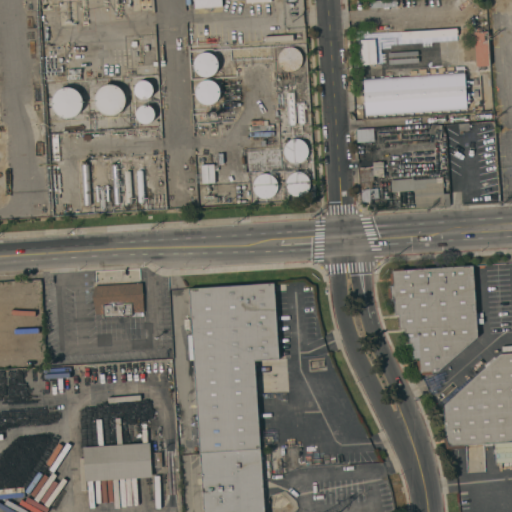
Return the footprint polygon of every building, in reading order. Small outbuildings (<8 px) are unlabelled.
[(222,0),(223,7),(197,8),(196,0),(222,0)] [(488,31),(490,65),(476,66),(474,32),(488,31)] [(301,65),(300,67),(298,69),(296,70),(294,71),(292,71),(290,71),(288,71),(285,70),(283,69),(282,68),(280,66),(279,64),(278,62),(277,60),(277,58),(278,56),(278,54),(279,51),(281,50),(282,48),(284,47),(286,46),(288,45),(291,45),(293,46),(295,46),(297,47),(299,49),(300,50),(302,52),(303,54),(303,57),(303,59),(303,61),(302,63),(301,65)] [(201,76),(205,77),(209,76),(212,74),(215,71),(217,68),(217,64),(217,60),(214,56),(211,53),(208,52),(203,52),(199,53),(196,55),(193,59),(192,63),(192,67),(194,71),(197,74),(201,76)] [(148,98),(147,99),(145,99),(143,99),(142,99),(140,98),(139,98),(137,97),(136,95),(135,94),(135,93),(134,91),(134,89),(135,88),(135,86),(136,85),(137,83),(138,82),(139,81),(141,81),(142,80),(144,80),(146,80),(147,81),(149,82),(150,83),(151,84),(152,85),(153,87),(153,88),(153,90),(153,91),(152,93),(152,95),(151,96),(149,97),(148,98)] [(203,104),(207,105),(211,104),(214,102),(217,99),(219,96),(219,92),(218,88),(216,84),(213,81),(209,80),(205,80),(201,81),(198,83),(195,87),(194,91),(194,95),(196,99),(199,102),(203,104)] [(119,111),(117,113),(114,114),(112,115),(109,115),(106,115),(103,115),(101,114),(99,112),(97,110),(95,108),(94,106),(93,103),(93,100),(93,97),(93,95),(94,92),(96,90),(98,88),(100,86),(102,85),(105,84),(108,84),(111,84),(113,84),(116,86),(118,87),(120,89),(122,91),(123,94),(124,96),(124,99),(124,102),(123,104),(122,107),(121,109),(119,111)] [(78,114),(76,116),(73,117),(71,118),(68,119),(65,118),(62,118),(60,117),(58,115),(56,113),(54,111),(53,109),(52,106),(52,103),(52,101),(52,98),(53,95),(55,93),(57,91),(59,89),(61,88),(64,87),(67,87),(69,87),(72,88),(75,89),(77,90),(79,92),(81,94),(82,97),(83,99),(83,102),(83,105),(82,108),(81,110),(80,112),(78,114)] [(294,92),(296,123),(295,123),(295,125),(290,125),(290,124),(289,124),(287,93),(294,92)] [(304,102),(305,123),(298,123),(297,103),(304,102)] [(151,123),(149,123),(147,124),(146,124),(144,124),(143,123),(141,123),(140,122),(139,120),(138,119),(137,118),(137,116),(137,114),(137,113),(137,111),(138,110),(140,107),(141,106),(144,105),(145,105),(147,105),(149,106),(150,106),(152,107),(153,108),(154,110),(155,111),(155,113),(155,114),(155,116),(155,118),(154,119),(153,120),(152,122),(151,123)] [(356,142),(373,142),(373,129),(355,129),(356,142)] [(307,157),(306,159),(305,160),(303,162),(301,163),(299,163),(297,164),(294,164),(292,163),(290,162),(288,161),(287,160),(285,158),(284,156),(284,154),(283,152),(284,150),(284,147),(285,145),(286,143),(288,142),(289,140),(291,139),(293,139),(295,138),(298,139),(300,139),(302,140),(304,141),(305,143),(307,144),(308,146),(308,148),(309,150),(309,153),(308,155),(307,157)] [(362,202),(359,167),(373,166),(373,162),(383,161),(384,177),(378,177),(378,176),(373,176),(374,181),(372,181),(373,193),(374,193),(374,198),(370,199),(370,201),(369,201),(362,202)] [(88,164),(91,205),(84,205),(81,165),(88,164)] [(208,183),(202,183),(201,165),(207,165),(214,164),(215,183),(208,183)] [(118,204),(114,204),(112,166),(115,166),(119,165),(121,203),(118,204)] [(143,170),(145,202),(139,202),(137,171),(143,170)] [(131,171),(133,203),(127,203),(125,171),(131,171)] [(309,190),(308,192),(307,193),(305,195),(303,196),(301,196),(299,197),(297,197),(294,196),(292,195),(291,194),(289,193),(288,191),(287,189),(286,187),(286,185),(286,182),(286,180),(287,178),(288,176),(290,175),(292,173),(294,172),(296,172),(298,171),(300,172),(302,172),(304,173),(306,174),(308,176),(309,177),(310,179),(311,181),(311,184),(311,186),(310,188),(309,190)] [(276,195),(274,196),(272,198),(270,199),(268,200),(266,200),(264,200),(261,199),(259,199),(257,197),(256,196),(254,194),(253,192),(252,190),(252,188),(252,185),(252,183),(253,181),(254,179),(256,177),(258,176),(260,174),(262,174),(264,173),(267,173),(269,174),(271,175),(273,176),(275,177),(276,179),(277,181),(278,184),(278,186),(278,188),(278,190),(277,193),(276,195)] [(413,178),(414,180),(442,177),(444,194),(449,193),(450,205),(416,207),(414,190),(392,192),(391,180),(413,178)] [(476,313),(483,313),(483,323),(477,324),(478,337),(438,371),(432,372),(432,374),(418,375),(417,361),(419,360),(419,358),(413,358),(412,344),(406,344),(405,329),(398,330),(397,315),(395,315),(394,300),(391,300),(391,298),(389,298),(388,285),(391,285),(390,270),(473,266),(476,313)] [(143,283),(144,312),(143,312),(143,315),(104,318),(104,314),(96,314),(92,297),(95,286),(143,283)] [(194,360),(190,360),(188,335),(192,335),(189,289),(274,283),(279,359),(255,360),(260,451),(200,454),(194,360)] [(511,441),(466,445),(466,448),(450,449),(448,449),(446,447),(445,445),(444,442),(442,435),(442,430),(445,429),(443,407),(501,355),(511,354),(511,441)] [(150,443),(152,477),(85,481),(83,447),(150,443)] [(260,451),(264,511),(204,511),(200,454),(260,451)] [(161,452),(162,467),(155,467),(154,453),(161,452)]
